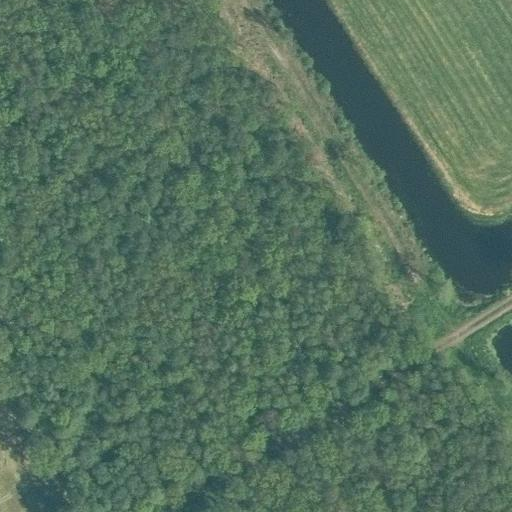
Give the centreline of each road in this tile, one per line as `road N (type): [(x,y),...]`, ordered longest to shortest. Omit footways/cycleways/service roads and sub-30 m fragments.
road 1 (track): [(150,511),(511,293)]
road 2 (track): [(432,343),(214,0)]
road 3 (track): [(432,343),(511,466)]
